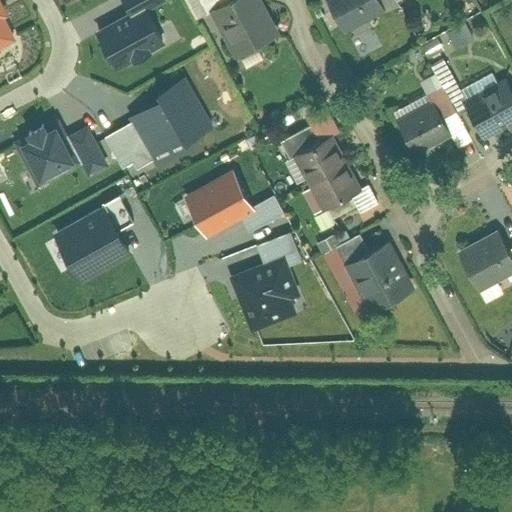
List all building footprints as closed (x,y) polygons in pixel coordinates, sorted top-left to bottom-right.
[(0,0),(0,42),(13,36),(3,14),(6,12),(0,0)] [(122,0),(128,10),(94,29),(114,66),(163,39),(144,6),(155,0),(122,0)] [(211,13),(233,2),(232,0),(188,0),(199,19),(211,13)] [(236,60),(282,35),(262,0),(236,0),(233,2),(211,13),(236,60)] [(378,0),(327,0),(345,34),(385,13),(378,0)] [(447,35),(454,50),(473,40),(466,25),(447,35)] [(423,45),(430,59),(445,51),(438,37),(423,45)] [(432,65),(438,75),(469,135),(478,131),(465,105),(499,87),(492,75),(467,88),(450,56),(432,65)] [(212,122),(184,71),(152,89),(155,94),(127,109),(132,117),(106,131),(126,168),(153,154),(157,160),(188,143),(185,137),(212,122)] [(422,84),(433,104),(449,134),(452,139),(459,151),(474,142),(469,135),(438,75),(422,84)] [(478,131),(484,142),(511,127),(511,89),(508,82),(499,87),(465,105),(478,131)] [(307,119),(312,128),(282,144),(290,160),(285,162),(298,186),(307,182),(311,189),(350,167),(335,139),(342,135),(327,106),(317,112),(312,104),(300,110),(305,120),(307,119)] [(452,139),(449,134),(433,104),(398,122),(416,157),(452,139)] [(81,172),(106,159),(87,121),(63,133),(56,119),(43,125),(39,118),(24,126),(28,134),(18,140),(36,175),(73,156),(81,172)] [(230,167),(190,190),(184,194),(208,235),(241,216),(249,230),(284,210),(273,192),(252,204),(230,167)] [(350,167),(311,189),(301,195),(320,227),(317,229),(321,236),(332,230),(329,225),(357,209),(360,215),(380,204),(369,185),(363,189),(350,167)] [(117,189),(52,228),(81,278),(131,249),(119,229),(135,219),(117,189)] [(291,230),(259,243),(266,260),(231,274),(253,329),(296,311),(292,300),(303,295),(290,263),(302,258),(291,230)] [(511,259),(508,253),(498,232),(459,253),(480,294),(486,305),(504,296),(498,284),(508,279),(511,276),(511,259)] [(344,265),(369,252),(360,235),(341,245),(336,236),(318,245),(324,257),(317,260),(352,326),(370,316),(344,265)] [(369,252),(344,265),(370,316),(414,292),(386,242),(369,252)]
